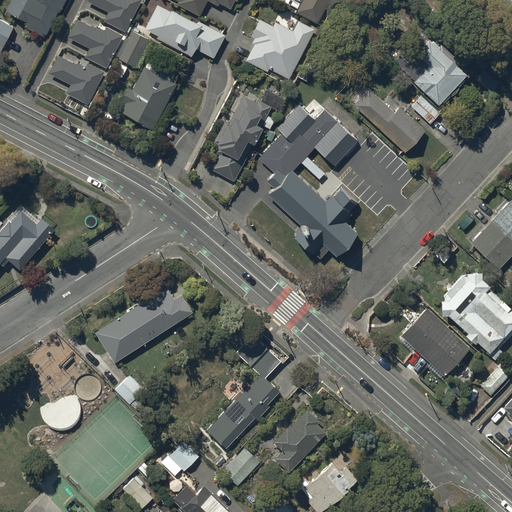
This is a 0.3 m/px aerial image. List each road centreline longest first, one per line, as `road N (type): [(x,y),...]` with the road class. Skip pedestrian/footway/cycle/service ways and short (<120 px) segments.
road 1 (residential): [(321,334),(511,123)]
road 2 (residential): [(168,204),(150,230),(0,330)]
road 3 (tertiary): [(321,334),(168,204)]
road 4 (tertiary): [(168,204),(0,111)]
road 5 (tertiary): [(464,461),(321,334)]
